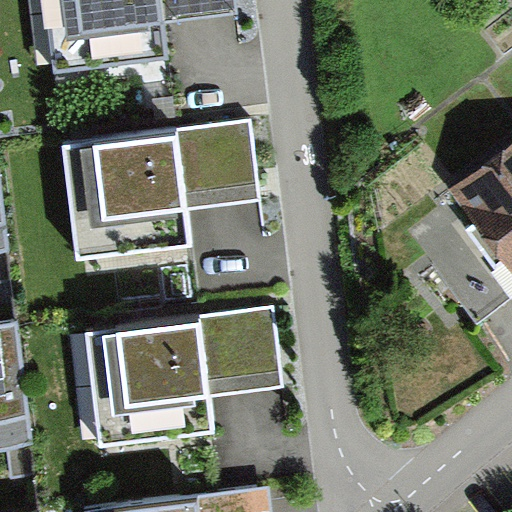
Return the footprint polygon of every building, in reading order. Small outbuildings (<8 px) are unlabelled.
[(55,0),(61,51),(167,40),(164,11),(172,10),(239,3),(239,0),(55,0)] [(61,131),(73,239),(190,227),(187,198),(196,197),(259,190),(251,111),(61,131)] [(511,130),(439,184),(511,282),(511,130)] [(0,134),(0,241),(12,241),(0,134)] [(82,322),(94,430),(211,418),(208,388),(280,381),(272,302),(82,322)] [(21,314),(0,316),(0,436),(34,432),(21,314)] [(80,500),(81,511),(273,511),(270,480),(80,500)]
